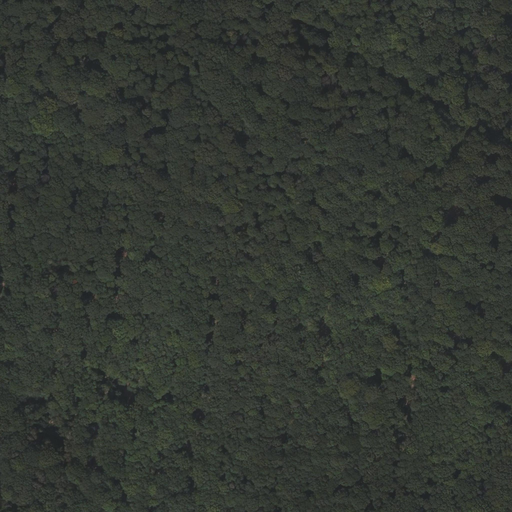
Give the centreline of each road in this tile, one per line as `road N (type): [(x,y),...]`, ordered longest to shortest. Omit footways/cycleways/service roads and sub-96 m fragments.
road 1 (track): [(0,64),(511,409)]
road 2 (track): [(511,144),(268,0)]
